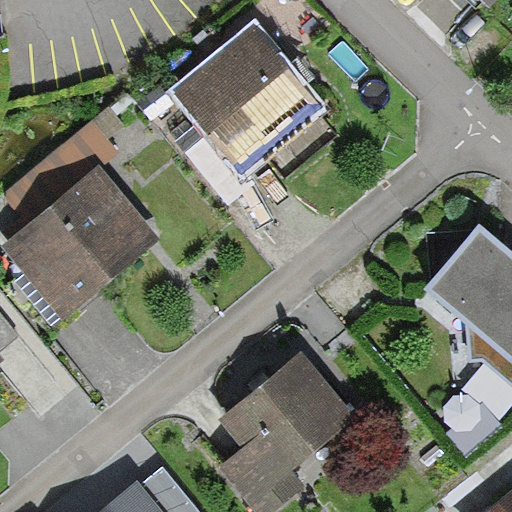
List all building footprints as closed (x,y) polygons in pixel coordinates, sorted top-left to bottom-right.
[(256,23),(174,89),(245,178),(327,112),(256,23)] [(5,192),(31,223),(99,167),(119,150),(93,119),(5,192)] [(31,223),(3,246),(63,318),(159,239),(99,167),(31,223)] [(511,270),(471,238),(411,311),(511,387),(511,270)] [(0,349),(19,333),(0,310),(0,349)] [(290,360),(221,415),(244,444),(214,467),(250,511),(286,511),(309,494),(291,472),(345,429),(290,360)] [(181,511),(155,480),(116,511),(181,511)]
